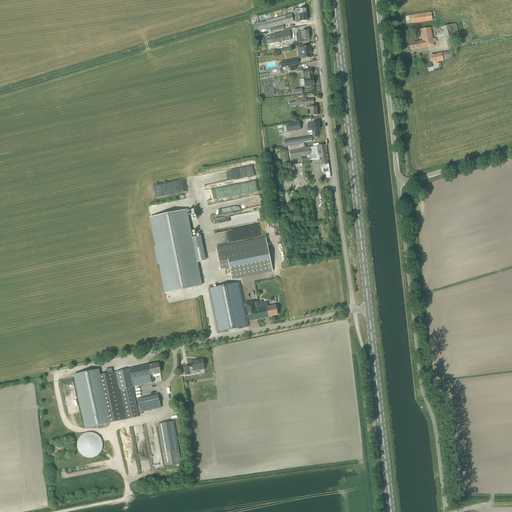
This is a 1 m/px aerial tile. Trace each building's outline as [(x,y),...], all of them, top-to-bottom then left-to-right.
[(299,14),(296,15),(296,18),(299,17),(300,22),(307,21),(306,13),(306,9),(298,9),(299,14)] [(268,14),(270,20),(253,24),(255,32),(293,22),(291,14),(283,16),(281,10),(268,14)] [(410,16),(405,16),(406,24),(411,24),(432,20),(431,12),(410,16)] [(442,27),(446,44),(460,41),(456,24),(442,27)] [(415,42),(410,43),(411,50),(434,45),(433,41),(436,40),(435,38),(433,38),(431,28),(420,30),(422,40),(415,42)] [(290,31),(274,35),(275,43),(291,39),(290,31)] [(298,34),(296,34),(297,43),(303,42),(303,39),(304,39),(309,38),(308,31),(303,31),(297,32),(298,34)] [(301,47),(302,59),(311,58),(310,53),(311,53),(311,51),(310,51),(310,46),(301,47)] [(442,53),(431,55),(432,60),(431,60),(431,61),(432,61),(432,63),(436,62),(436,64),(439,63),(438,62),(443,61),(442,53)] [(282,68),(299,64),(298,58),(280,61),(282,68)] [(310,87),(310,86),(313,85),(314,85),(313,77),(312,77),(311,74),(312,74),(311,69),(303,70),(304,75),(304,78),(305,86),(306,86),(306,87),(310,87)] [(289,102),(289,106),(309,104),(310,108),(309,108),(310,116),(317,115),(316,107),(314,107),(313,103),(313,99),(306,100),(306,98),(295,100),(296,101),(289,102)] [(299,121),(287,123),(289,132),(301,130),(299,121)] [(319,130),(318,123),(311,123),(311,124),(307,124),(308,133),(312,132),(313,137),(318,137),(317,130),(319,130)] [(292,139),(290,140),(291,145),(304,144),(304,143),(312,142),(312,136),(292,139)] [(313,147),(305,148),(304,144),(291,145),(291,146),(288,146),(291,163),(302,161),(302,163),(310,162),(309,161),(317,160),(318,162),(320,161),(321,165),(328,164),(327,160),(325,145),(319,146),(319,143),(313,144),(313,147)] [(249,176),(255,175),(253,166),(242,169),(243,173),(245,172),(246,175),(248,175),(249,176)] [(209,180),(209,175),(200,175),(200,185),(210,184),(210,180),(209,180)] [(188,178),(153,185),(155,198),(190,191),(188,178)] [(239,199),(240,209),(260,206),(259,196),(239,199)] [(156,247),(154,247),(158,264),(160,263),(166,293),(201,286),(196,262),(205,260),(200,236),(192,238),(186,210),(150,217),(156,247)] [(210,216),(211,219),(235,215),(235,211),(210,216)] [(272,271),(266,238),(216,248),(219,262),(220,269),(229,267),(232,279),(268,272),(272,271)] [(246,317),(248,317),(249,321),(277,315),(275,305),(268,307),(267,303),(259,304),(258,301),(254,302),(245,303),(243,304),(239,282),(209,288),(218,332),(248,326),(246,317)] [(189,366),(184,367),(185,375),(190,374),(189,372),(196,371),(204,369),(204,366),(205,366),(206,364),(206,363),(205,362),(203,362),(203,359),(199,360),(198,361),(196,361),(191,361),(192,367),(189,367),(189,366)] [(106,370),(107,373),(100,375),(98,369),(74,374),(86,428),(138,417),(132,387),(134,386),(154,382),(152,375),(160,373),(158,363),(115,372),(112,372),(111,369),(106,370)] [(140,413),(161,408),(158,395),(137,400),(140,413)] [(181,463),(174,421),(158,424),(165,466),(181,463)] [(77,444),(77,445),(77,446),(77,447),(77,448),(77,449),(78,450),(78,451),(79,452),(79,453),(80,454),(81,454),(81,455),(82,456),(83,456),(84,457),(85,457),(86,457),(87,458),(88,458),(89,458),(90,458),(91,458),(92,458),(93,458),(94,457),(95,457),(96,456),(97,456),(97,455),(98,455),(99,454),(100,453),(101,452),(101,451),(101,450),(102,449),(102,448),(102,447),(102,446),(102,445),(102,444),(102,443),(102,442),(102,441),(101,440),(101,439),(101,438),(100,438),(99,437),(99,436),(98,435),(97,435),(96,434),(95,434),(94,433),(93,433),(92,432),(91,432),(90,432),(89,432),(88,432),(87,433),(86,433),(85,433),(84,434),(83,434),(82,435),(81,435),(80,436),(80,437),(79,438),(79,439),(78,439),(78,440),(77,441),(77,442),(77,443),(77,444)]
